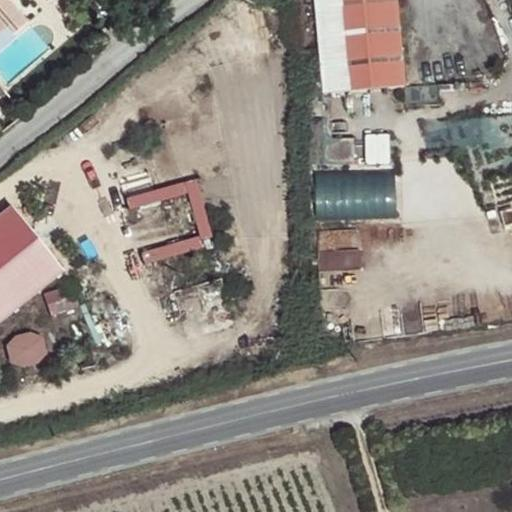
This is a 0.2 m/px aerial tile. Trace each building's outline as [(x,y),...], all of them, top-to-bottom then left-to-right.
[(0,0),(0,48),(34,21),(16,0),(0,0)] [(314,0),(322,94),(404,88),(396,0),(314,0)] [(399,215),(399,170),(320,171),(320,215),(399,215)] [(201,177),(130,194),(134,209),(184,196),(194,237),(146,249),(149,259),(217,243),(201,177)] [(0,326),(71,273),(19,204),(0,218),(0,326)] [(57,313),(78,303),(69,285),(48,295),(57,313)] [(51,357),(45,330),(10,338),(16,365),(51,357)]
